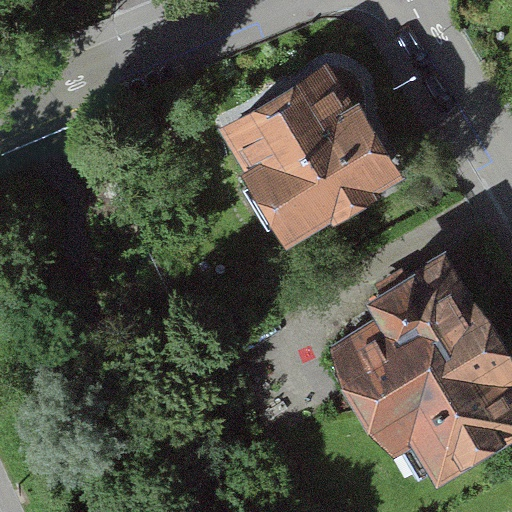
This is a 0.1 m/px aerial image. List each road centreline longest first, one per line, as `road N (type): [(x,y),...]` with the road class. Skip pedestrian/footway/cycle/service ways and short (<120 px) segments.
road 1 (residential): [(0,115),(282,0)]
road 2 (residential): [(511,166),(409,0)]
